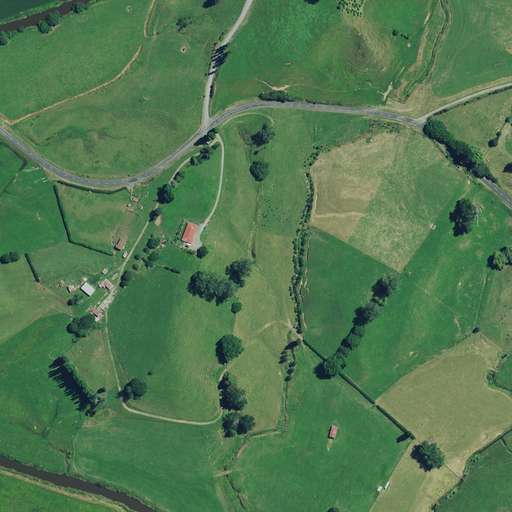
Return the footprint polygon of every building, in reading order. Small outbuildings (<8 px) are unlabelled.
[(198,226),(189,223),(181,242),(183,243),(184,241),(192,244),(194,238),(198,226)] [(126,241),(121,238),(117,248),(122,250),(126,241)] [(113,286),(106,279),(99,286),(101,288),(102,286),(104,288),(106,286),(110,290),(113,286)] [(94,308),(90,313),(92,315),(94,313),(98,317),(95,320),(97,323),(103,316),(94,308)] [(338,428),(332,426),(329,437),(334,438),(338,428)]
